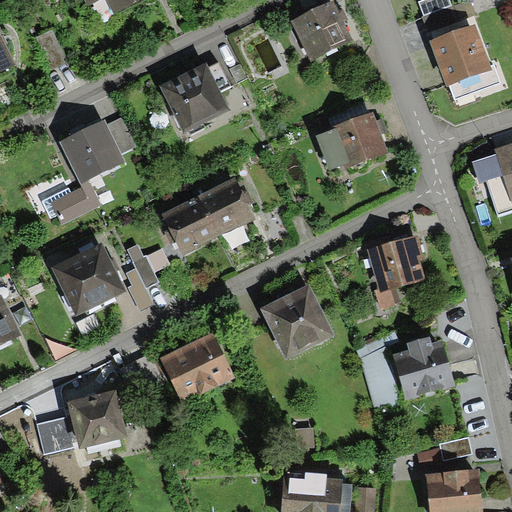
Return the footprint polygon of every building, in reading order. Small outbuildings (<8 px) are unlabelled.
[(84,0),(87,7),(101,0),(107,0),(114,16),(148,0),(84,0)] [(471,0),(466,0),(423,16),(429,33),(477,15),(471,0)] [(330,6),(296,23),(313,58),(348,40),(330,6)] [(447,87),(451,86),(456,100),(503,83),(496,63),(492,65),(477,24),(430,41),(447,87)] [(54,29),(37,37),(51,68),(68,60),(54,29)] [(0,74),(17,66),(0,33),(0,74)] [(163,84),(189,130),(225,109),(199,63),(163,84)] [(331,129),(317,135),(330,170),(344,165),(347,170),(391,153),(374,109),(330,126),(331,129)] [(123,118),(107,125),(121,153),(137,145),(123,118)] [(59,142),(81,185),(90,181),(126,162),(121,153),(107,125),(104,120),(59,142)] [(498,155),(511,200),(511,144),(496,150),(498,155)] [(511,200),(498,155),(474,163),(481,184),(487,182),(498,216),(511,211),(511,200)] [(83,188),(52,203),(63,225),(102,206),(90,181),(81,185),(83,188)] [(169,215),(187,251),(251,218),(233,183),(169,215)] [(362,248),(375,294),(425,280),(412,234),(362,248)] [(55,269),(78,313),(123,290),(100,247),(55,269)] [(262,313),(285,358),(333,334),(309,288),(262,313)] [(0,345),(21,335),(0,293),(0,292),(0,345)] [(391,342),(405,401),(455,389),(441,330),(391,342)] [(162,355),(182,402),(235,379),(215,333),(162,355)] [(384,386),(381,358),(370,360),(376,407),(402,404),(399,384),(384,386)] [(77,446),(79,451),(128,438),(115,389),(66,401),(70,416),(77,446)] [(77,446),(70,416),(37,424),(44,454),(77,446)] [(313,429),(296,431),(298,449),(315,447),(313,429)] [(469,437),(440,443),(441,449),(443,460),(473,454),(469,437)] [(441,449),(419,454),(423,470),(445,465),(443,460),(441,449)] [(428,476),(431,511),(482,511),(478,470),(458,473),(428,476)] [(283,473),(280,511),(350,511),(353,485),(342,485),(342,481),(325,479),(326,476),(313,475),(283,473)] [(374,511),(376,489),(356,488),(354,511),(374,511)]
